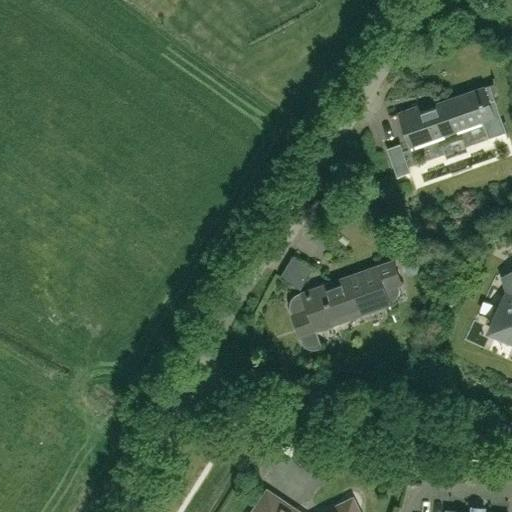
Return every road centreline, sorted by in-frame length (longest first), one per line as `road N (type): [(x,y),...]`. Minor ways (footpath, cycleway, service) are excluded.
road 1 (tertiary): [(182,389),(336,133),(433,0)]
road 2 (unclassified): [(511,432),(243,407),(182,389)]
road 3 (tertiary): [(131,511),(182,389)]
